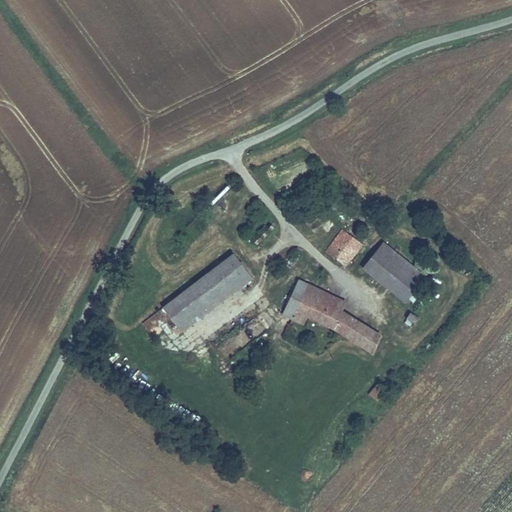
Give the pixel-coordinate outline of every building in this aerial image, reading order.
[(360,243),(343,229),(326,249),(343,263),(360,243)] [(360,267),(403,302),(423,278),(380,243),(360,267)] [(219,265),(236,287),(239,291),(253,280),(233,254),(219,265)] [(176,332),(236,287),(219,265),(159,310),(176,332)] [(302,281),(290,306),(310,318),(339,335),(349,318),(334,309),(308,293),(311,287),(302,281)] [(338,301),(311,287),(308,293),(334,309),(338,301)] [(310,318),(290,306),(285,318),(305,329),(310,318)] [(414,326),(418,320),(411,314),(406,321),(414,326)] [(349,318),(339,335),(360,348),(372,332),(361,325),(349,318)]
